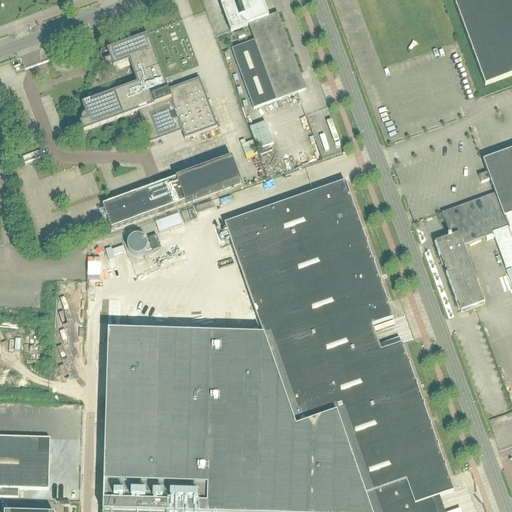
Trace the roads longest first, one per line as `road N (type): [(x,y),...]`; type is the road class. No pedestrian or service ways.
road 1 (tertiary): [(506,511),(317,0)]
road 2 (unclassified): [(85,511),(89,316)]
road 3 (unclassified): [(0,51),(138,0)]
road 4 (unknown): [(51,144),(35,176),(49,216),(67,227),(92,217)]
